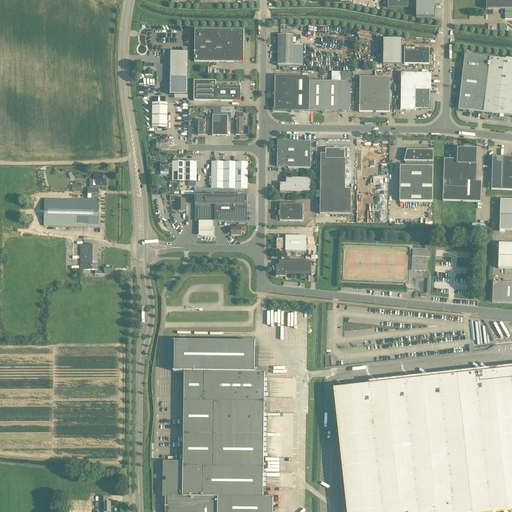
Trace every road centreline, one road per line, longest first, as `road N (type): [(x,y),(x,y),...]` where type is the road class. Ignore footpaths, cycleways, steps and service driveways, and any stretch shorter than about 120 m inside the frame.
road 1 (unclassified): [(477,310),(261,287),(260,250)]
road 2 (unclassified): [(445,130),(262,129)]
road 3 (secondary): [(139,391),(150,308),(144,248)]
road 4 (secondary): [(138,248),(139,391)]
road 5 (unclassified): [(445,130),(447,0)]
road 6 (unclassified): [(262,129),(264,0)]
road 7 (secondary): [(144,248),(129,122)]
road 8 (secondary): [(129,122),(138,248)]
road 9 (secondary): [(129,122),(122,74),(129,0)]
road 10 (secondary): [(140,511),(139,391)]
